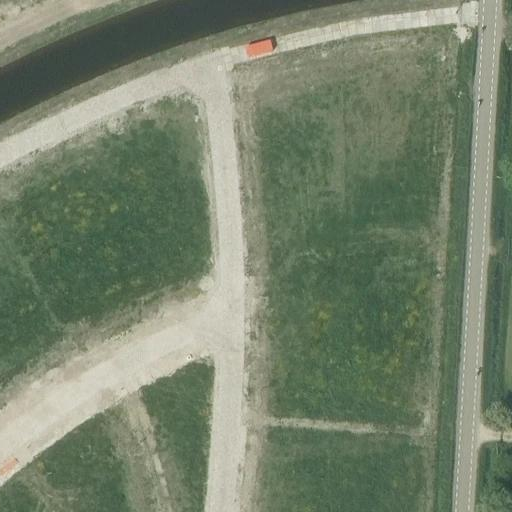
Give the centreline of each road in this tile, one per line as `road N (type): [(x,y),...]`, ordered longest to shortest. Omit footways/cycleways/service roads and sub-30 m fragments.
road 1 (unclassified): [(458,511),(488,13)]
road 2 (residential): [(211,69),(299,43),(488,13)]
road 3 (residential): [(0,447),(46,408),(152,346),(227,316)]
road 4 (residential): [(211,69),(227,316)]
road 5 (residential): [(0,158),(81,116),(211,69)]
road 6 (residential): [(227,316),(215,511)]
